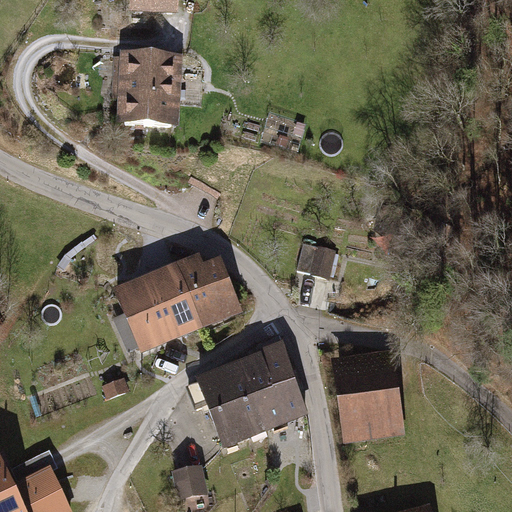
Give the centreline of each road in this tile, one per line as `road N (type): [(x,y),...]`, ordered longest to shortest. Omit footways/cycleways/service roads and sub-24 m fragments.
road 1 (unclassified): [(284,316),(242,264),(0,161)]
road 2 (residential): [(284,316),(174,394),(108,495),(111,511)]
road 3 (unclassified): [(293,332),(315,327),(424,351),(511,424)]
road 4 (unclassified): [(329,511),(316,399),(293,332)]
